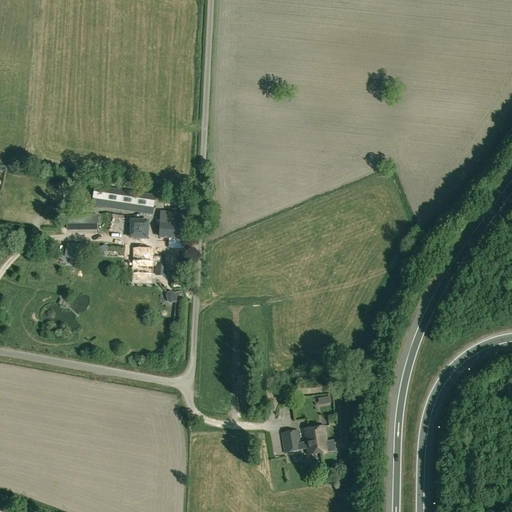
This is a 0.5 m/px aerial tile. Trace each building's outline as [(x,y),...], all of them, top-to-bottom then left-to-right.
[(154,214),(157,196),(74,182),(73,186),(88,189),(87,191),(91,192),(89,202),(124,208),(125,204),(131,205),(130,210),(154,214)] [(186,238),(186,217),(160,216),(160,237),(186,238)] [(66,231),(97,232),(97,219),(66,219),(66,231)] [(146,222),(130,222),(130,237),(146,238),(146,222)] [(81,261),(83,248),(67,245),(65,258),(81,261)] [(157,268),(156,275),(163,276),(163,268),(160,268),(160,259),(153,258),(154,250),(133,249),(132,274),(153,275),(153,267),(157,268)] [(165,296),(167,302),(170,304),(174,303),(175,302),(184,300),(182,291),(174,293),(171,291),(167,293),(165,296)] [(304,383),(300,373),(294,375),(298,385),(304,383)] [(325,427),(304,430),(308,456),(335,451),(334,441),(327,442),(325,427)] [(297,431),(281,434),(285,455),(301,451),(297,431)]
